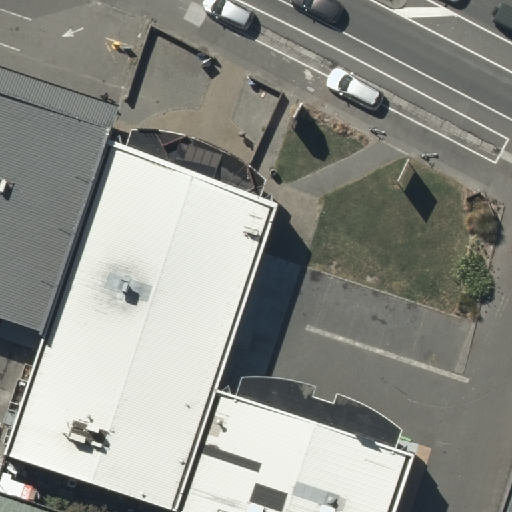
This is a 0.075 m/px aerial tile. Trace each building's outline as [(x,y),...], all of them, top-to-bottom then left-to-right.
[(109,146),(114,124),(0,88),(0,318),(47,335),(109,146)] [(276,206),(109,146),(47,335),(9,456),(173,511),(174,511),(215,390),(276,206)] [(238,397),(215,390),(174,511),(401,511),(419,457),(396,449),(238,397)] [(511,511),(511,483),(502,511),(511,511)] [(53,511),(0,493),(0,511),(53,511)]
